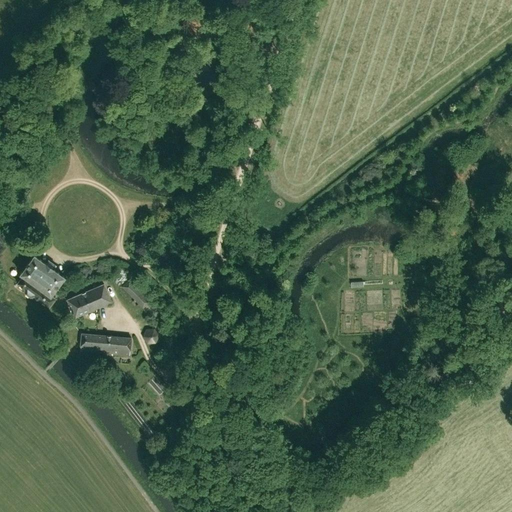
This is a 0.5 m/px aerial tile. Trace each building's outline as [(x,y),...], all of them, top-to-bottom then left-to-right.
[(64,277),(34,255),(20,274),(23,276),(18,283),(24,288),(25,293),(29,296),(34,295),(49,306),(55,299),(51,295),(64,277)] [(140,308),(148,301),(131,279),(122,285),(140,308)] [(104,284),(67,299),(75,317),(111,301),(104,284)] [(353,284),(354,293),(366,292),(366,284),(353,284)] [(152,316),(159,313),(155,305),(148,309),(152,316)] [(156,332),(146,337),(150,344),(159,340),(156,332)] [(105,353),(106,336),(82,333),(80,351),(105,353)] [(131,338),(106,336),(105,353),(130,355),(131,338)]
